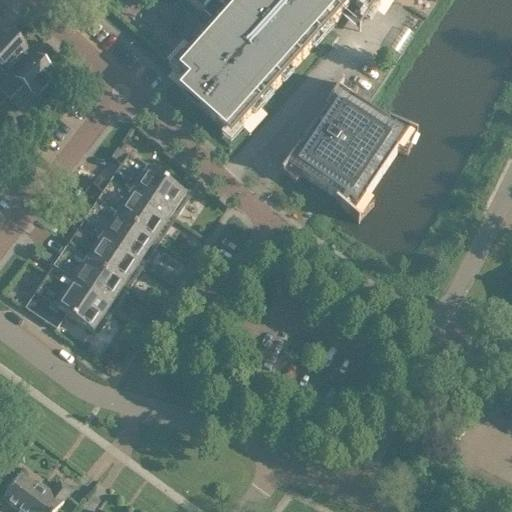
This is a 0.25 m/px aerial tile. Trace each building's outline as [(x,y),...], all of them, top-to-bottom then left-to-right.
[(355,0),(371,11),(378,0),(186,0),(212,23),(172,68),(192,85),(185,93),(201,108),(198,111),(229,139),(352,0),(355,0)] [(0,81),(10,72),(6,68),(26,47),(9,31),(0,41),(0,81)] [(14,77),(9,73),(10,72),(0,81),(0,90),(1,91),(7,97),(20,83),(29,92),(30,91),(35,96),(52,78),(47,73),(50,70),(34,55),(14,77)] [(297,148),(280,174),(282,175),(286,168),(336,201),(335,203),(357,224),(358,223),(358,222),(373,206),(365,199),(396,152),(406,156),(415,137),(416,135),(388,122),(387,124),(352,101),(356,92),(342,85),(341,84),(323,109),(325,111),(319,120),(317,119),(304,139),(306,140),(299,150),(297,148)] [(120,151),(130,158),(135,151),(125,145),(120,151)] [(111,156),(112,157),(122,164),(112,179),(169,218),(185,195),(130,158),(120,151),(116,148),(111,156)] [(104,191),(97,202),(154,241),(169,218),(112,179),(110,182),(99,175),(93,184),(104,191)] [(82,191),(78,197),(85,202),(89,196),(83,192),(82,191)] [(97,228),(94,233),(138,264),(154,241),(97,202),(84,220),(97,228)] [(57,225),(66,231),(71,223),(62,217),(57,225)] [(138,264),(94,233),(91,237),(79,229),(53,267),(48,275),(26,307),(57,328),(66,315),(91,333),(138,264)] [(45,250),(40,258),(47,263),(52,255),(45,250)] [(54,511),(61,503),(60,502),(68,491),(58,483),(50,494),(37,484),(34,487),(18,475),(1,498),(19,511),(54,511)]
